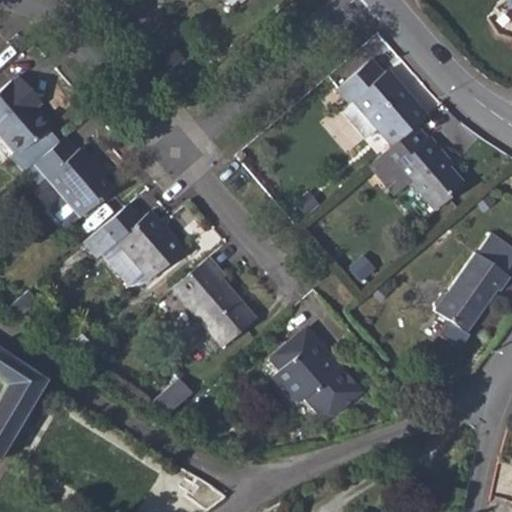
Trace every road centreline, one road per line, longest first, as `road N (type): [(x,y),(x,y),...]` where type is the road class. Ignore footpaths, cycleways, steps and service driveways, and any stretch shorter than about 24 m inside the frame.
road 1 (residential): [(260,490),(110,414),(0,338)]
road 2 (residential): [(499,402),(456,406),(260,490)]
road 3 (residential): [(181,158),(358,0)]
road 4 (residential): [(181,158),(38,9),(11,0)]
road 5 (residential): [(313,294),(181,158)]
road 6 (residential): [(379,0),(467,93),(511,122)]
